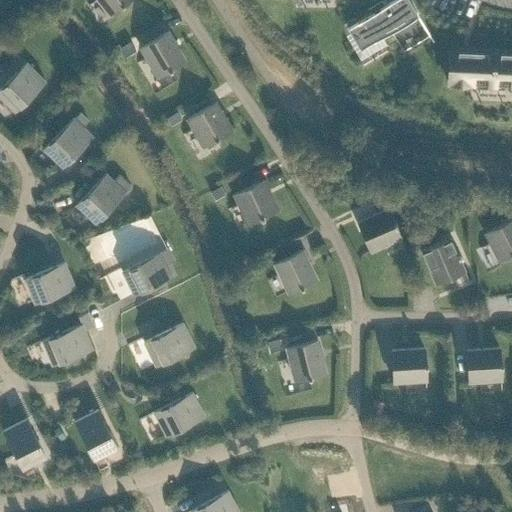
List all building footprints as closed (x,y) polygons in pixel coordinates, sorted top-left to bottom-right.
[(98,0),(110,14),(126,0),(98,0)] [(408,0),(393,0),(347,29),(360,49),(416,15),(417,15),(417,14),(408,0)] [(167,31),(139,48),(156,76),(184,59),(167,31)] [(511,50),(449,47),(447,83),(511,85),(511,50)] [(26,61),(0,87),(0,99),(14,113),(46,81),(26,61)] [(215,102),(187,118),(202,146),(230,129),(215,102)] [(180,118),(176,111),(164,118),(169,125),(180,118)] [(74,117),(73,118),(82,126),(83,126),(87,121),(79,112),(74,117)] [(73,118),(43,149),(62,167),(92,136),(82,126),(73,118)] [(105,174),(75,205),(94,223),(124,192),(124,191),(112,180),(105,174)] [(113,179),(112,180),(124,191),(125,190),(129,185),(118,175),(113,179)] [(263,180),(234,194),(247,222),(276,209),(263,180)] [(220,186),(210,191),(214,198),(224,193),(220,186)] [(413,196),(404,195),(402,209),(411,211),(413,196)] [(465,202),(454,202),(454,211),(465,211),(465,202)] [(387,208),(357,221),(370,251),(400,238),(387,208)] [(511,218),(485,233),(499,261),(511,254),(511,218)] [(450,238),(421,250),(435,282),(464,270),(450,238)] [(168,248),(160,252),(167,264),(174,261),(168,248)] [(302,249),(273,264),(287,292),(316,278),(302,249)] [(160,252),(122,271),(133,294),(172,275),(167,264),(160,252)] [(64,261),(23,278),(33,304),(75,287),(64,261)] [(243,264),(233,269),(238,277),(248,272),(243,264)] [(80,316),(82,322),(85,330),(94,326),(89,313),(80,316)] [(183,321),(142,341),(154,366),(195,347),(183,321)] [(82,322),(40,340),(51,366),(93,348),(82,322)] [(317,340),(286,347),(293,379),(325,371),(317,340)] [(423,347),(391,350),(393,382),(425,380),(423,347)] [(498,347),(466,349),(468,382),(500,379),(498,347)] [(192,390),(152,411),(165,436),(205,415),(192,390)] [(383,403),(373,399),(369,411),(379,415),(383,403)] [(98,408),(72,421),(93,461),(118,449),(98,408)] [(26,418),(1,430),(22,470),(46,458),(26,418)] [(465,424),(454,425),(454,437),(466,436),(465,424)] [(240,511),(228,489),(188,511),(240,511)]
